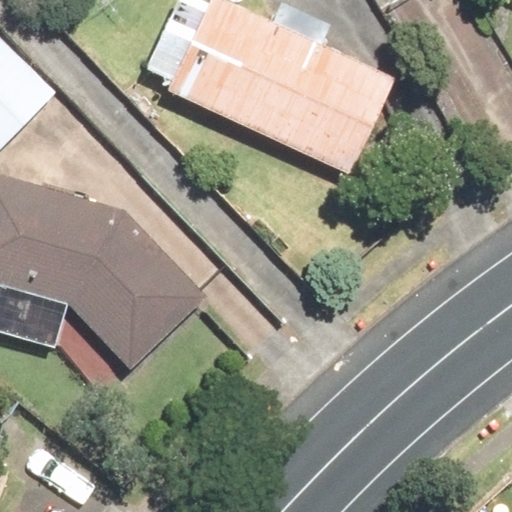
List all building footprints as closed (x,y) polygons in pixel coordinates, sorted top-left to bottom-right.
[(237,0),(208,0),(167,82),(326,162),(373,69),(237,0)] [(0,147),(51,95),(0,45),(0,147)] [(254,165),(222,194),(270,248),(303,219),(254,165)] [(0,282),(69,301),(130,367),(211,294),(132,208),(0,172),(0,282)] [(0,467),(9,439),(0,436),(0,467)]
